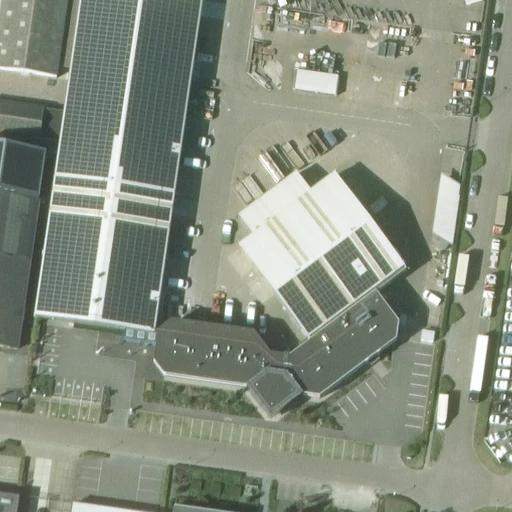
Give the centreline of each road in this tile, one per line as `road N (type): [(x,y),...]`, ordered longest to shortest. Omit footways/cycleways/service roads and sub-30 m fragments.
road 1 (unclassified): [(0,424),(451,489)]
road 2 (unclassified): [(451,489),(511,50)]
